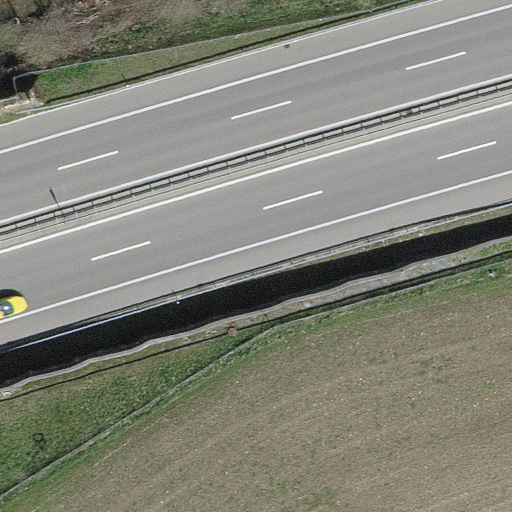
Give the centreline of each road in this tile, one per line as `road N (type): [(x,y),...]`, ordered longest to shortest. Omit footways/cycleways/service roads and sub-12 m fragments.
road 1 (motorway): [(0,287),(511,136)]
road 2 (motorway): [(511,40),(0,186)]
